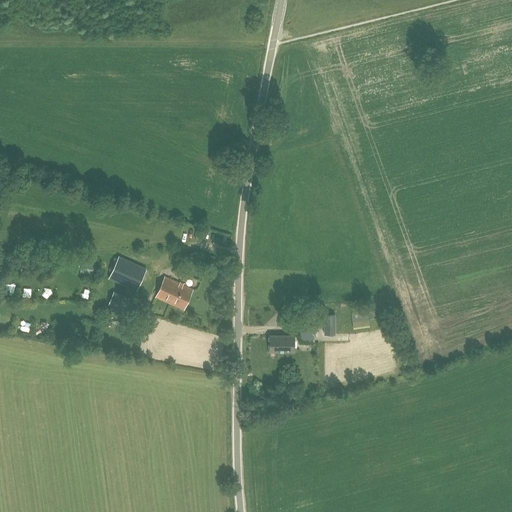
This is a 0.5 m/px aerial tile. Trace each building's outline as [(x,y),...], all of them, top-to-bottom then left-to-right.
[(136,290),(146,269),(119,257),(110,278),(136,290)] [(81,262),(80,273),(93,275),(95,264),(81,262)] [(170,303),(179,283),(165,277),(156,297),(170,303)] [(189,297),(193,290),(185,286),(179,283),(170,303),(184,309),(189,297)] [(126,316),(134,299),(114,291),(107,309),(126,316)] [(369,320),(367,311),(351,313),(353,322),(369,320)] [(335,334),(335,314),(324,314),(324,334),(335,334)] [(312,340),(312,322),(300,321),(300,340),(312,340)] [(294,351),(294,335),(270,335),(270,351),(294,351)] [(343,355),(341,345),(327,347),(331,381),(343,379),(342,368),(337,368),(336,356),(343,355)]
